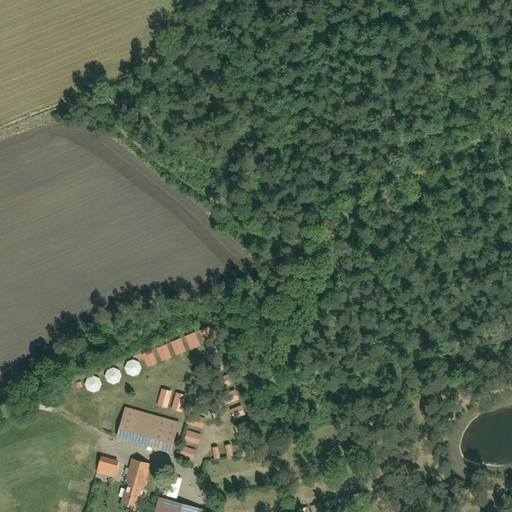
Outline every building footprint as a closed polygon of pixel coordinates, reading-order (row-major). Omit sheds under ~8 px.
[(128,407),(119,437),(170,453),(179,422),(128,407)] [(192,420),(191,432),(209,433),(209,420),(192,420)] [(188,444),(202,450),(206,439),(193,434),(188,444)] [(187,450),(184,460),(198,464),(202,454),(187,450)] [(378,456),(381,469),(398,465),(395,452),(378,456)] [(118,461),(101,456),(97,472),(114,476),(118,461)] [(134,511),(136,505),(141,489),(143,490),(149,470),(130,464),(125,484),(127,485),(121,507),(134,511)]
